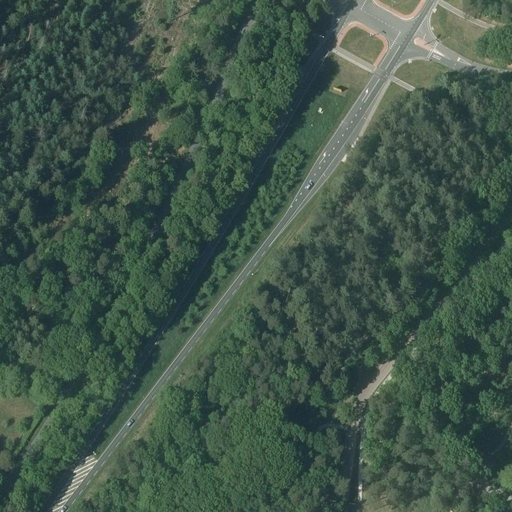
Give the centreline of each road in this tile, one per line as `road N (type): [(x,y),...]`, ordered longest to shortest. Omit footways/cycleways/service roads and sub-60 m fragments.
road 1 (primary): [(351,5),(42,511)]
road 2 (primary): [(61,511),(296,206),(408,38)]
road 3 (unclassified): [(259,0),(152,240),(9,484)]
road 4 (track): [(511,169),(370,351),(327,425),(319,462),(325,511)]
road 5 (unclassified): [(342,511),(361,397),(511,209)]
road 6 (track): [(398,402),(511,498)]
